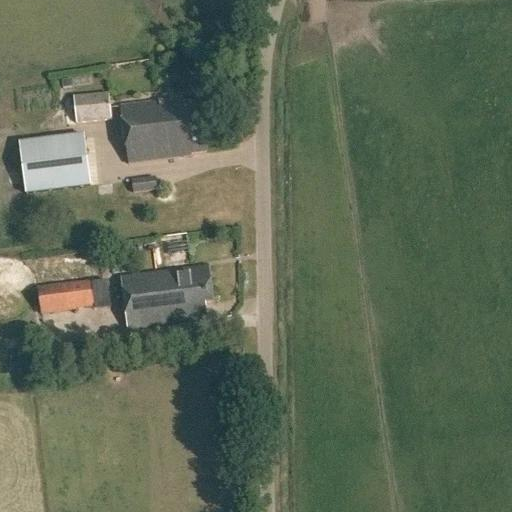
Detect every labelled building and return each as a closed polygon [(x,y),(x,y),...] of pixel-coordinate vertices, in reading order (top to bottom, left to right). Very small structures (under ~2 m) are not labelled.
[(72,89),(71,81),(63,82),(64,90),(72,89)] [(108,94),(73,97),(76,126),(111,123),(108,94)] [(122,108),(129,166),(192,158),(192,155),(208,153),(202,104),(194,105),(193,95),(180,96),(180,101),(175,102),(175,103),(160,105),(160,103),(122,108)] [(84,138),(21,146),(27,196),(90,188),(84,138)] [(131,179),(132,193),(156,191),(155,177),(131,179)] [(123,281),(130,332),(208,322),(206,304),(214,303),(209,269),(123,281)] [(90,285),(39,292),(42,316),(93,309),(90,285)] [(40,330),(94,320),(92,309),(38,318),(40,330)]
